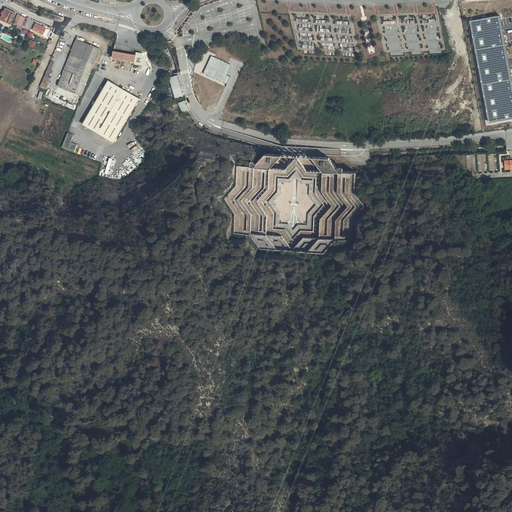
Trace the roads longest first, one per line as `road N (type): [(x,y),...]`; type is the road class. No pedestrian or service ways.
road 1 (unknown): [(95,154),(125,152),(155,69),(143,42),(112,25)]
road 2 (unclassified): [(203,118),(279,149),(364,148)]
road 3 (unclassified): [(203,118),(283,142),(364,148)]
road 4 (unclassified): [(364,148),(511,134)]
